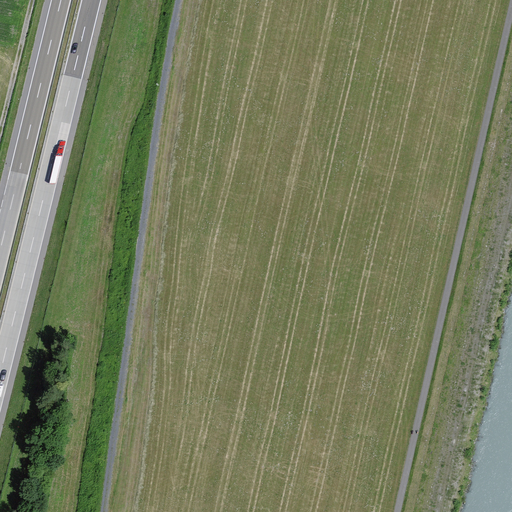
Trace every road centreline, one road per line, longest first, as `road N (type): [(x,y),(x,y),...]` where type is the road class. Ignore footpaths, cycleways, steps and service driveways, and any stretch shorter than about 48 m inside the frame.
road 1 (track): [(190,0),(146,237),(109,511)]
road 2 (track): [(511,12),(397,511)]
road 3 (motorway): [(0,371),(91,0)]
road 4 (motorway): [(61,0),(0,250)]
road 5 (track): [(0,142),(36,0)]
